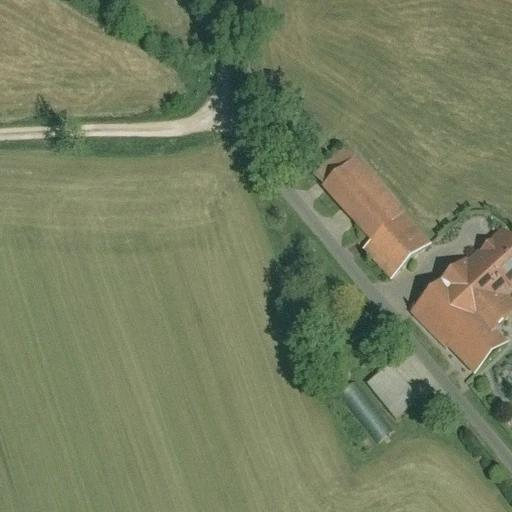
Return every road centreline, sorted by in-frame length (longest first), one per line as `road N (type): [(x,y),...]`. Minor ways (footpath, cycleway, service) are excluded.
road 1 (residential): [(511,491),(214,114),(220,0)]
road 2 (track): [(214,114),(0,134)]
